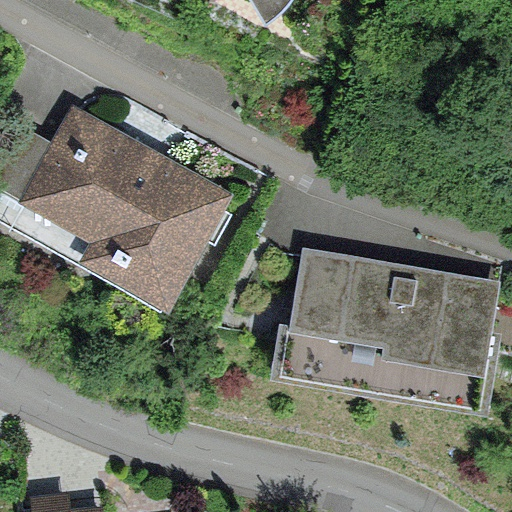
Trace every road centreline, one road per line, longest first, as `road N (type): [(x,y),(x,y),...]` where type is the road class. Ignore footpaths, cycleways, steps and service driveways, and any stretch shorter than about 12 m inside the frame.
road 1 (residential): [(0,10),(338,190),(511,242)]
road 2 (residential): [(398,511),(339,486),(169,448),(77,416),(0,374)]
